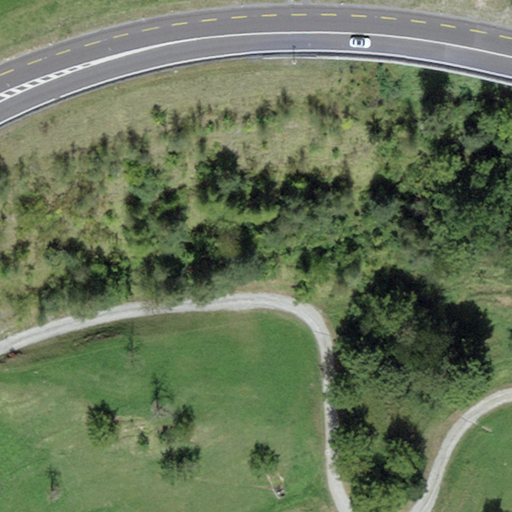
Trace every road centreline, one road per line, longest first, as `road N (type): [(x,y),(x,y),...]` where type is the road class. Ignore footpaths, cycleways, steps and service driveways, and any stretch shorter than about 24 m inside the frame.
road 1 (primary): [(511,57),(389,29),(274,30),(126,53),(0,100)]
road 2 (track): [(348,511),(331,447),(324,335),(310,316),(277,299),(65,324),(0,349)]
road 3 (track): [(511,397),(469,414),(437,465),(422,511)]
